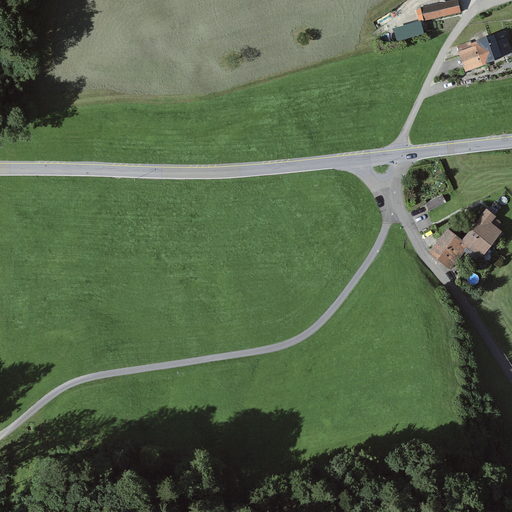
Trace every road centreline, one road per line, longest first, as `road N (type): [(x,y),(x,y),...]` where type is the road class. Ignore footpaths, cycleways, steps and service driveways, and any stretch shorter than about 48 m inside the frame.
road 1 (track): [(0,436),(65,384),(283,346),(314,332),(364,271),(393,197)]
road 2 (tertiary): [(0,169),(210,172),(348,161)]
road 3 (unclassified): [(511,374),(393,197)]
road 4 (track): [(476,6),(432,65),(400,156)]
